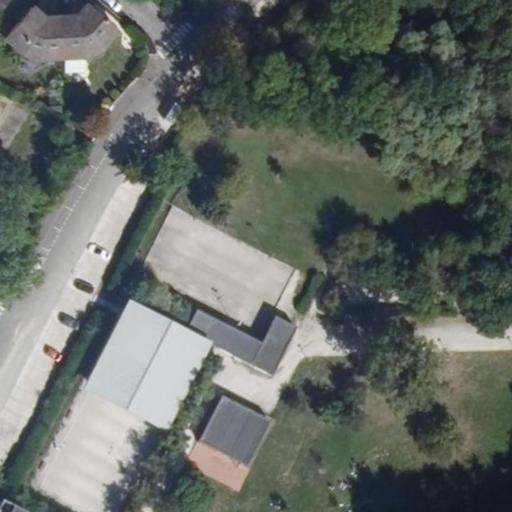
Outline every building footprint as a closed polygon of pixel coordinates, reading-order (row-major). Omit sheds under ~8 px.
[(102,52),(98,45),(113,30),(85,5),(74,17),(57,17),(59,58),(81,57),(84,62),(102,52)] [(37,59),(59,58),(57,17),(39,18),(29,9),(3,39),(18,52),(16,57),(33,65),(37,59)] [(87,393),(171,437),(217,347),(214,345),(192,334),(133,303),(87,393)] [(220,332),(215,329),(220,320),(203,312),(192,334),(214,345),(220,332)] [(287,343),(284,349),(270,341),(268,346),(220,320),(215,329),(220,332),(214,345),(217,347),(279,379),(296,347),(287,343)] [(287,343),(296,347),(304,331),(282,321),(270,341),(284,349),(287,343)] [(205,445),(253,470),(277,424),(228,399),(205,445)] [(28,511),(7,502),(1,511),(28,511)]
